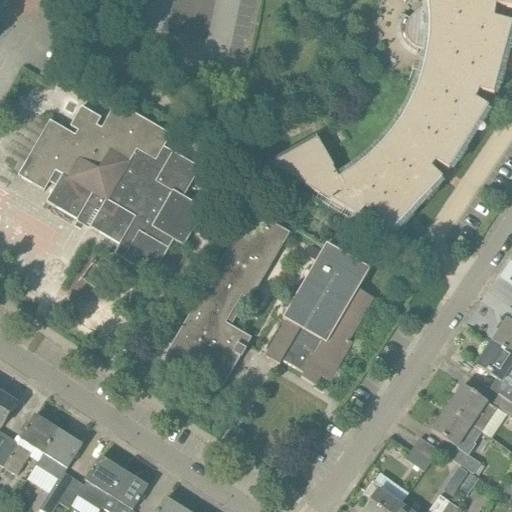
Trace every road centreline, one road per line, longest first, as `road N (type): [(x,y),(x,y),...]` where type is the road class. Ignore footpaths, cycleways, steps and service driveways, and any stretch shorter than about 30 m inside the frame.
road 1 (residential): [(314,511),(511,222)]
road 2 (residential): [(254,511),(0,344)]
